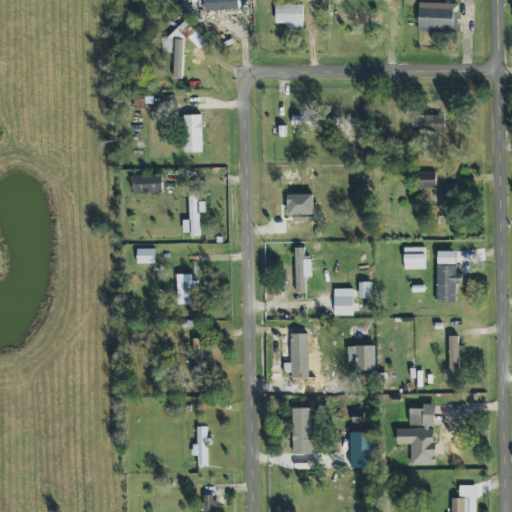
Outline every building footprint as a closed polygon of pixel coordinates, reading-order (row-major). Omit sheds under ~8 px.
[(203,0),(204,11),(238,10),(237,0),(203,0)] [(418,31),(458,32),(458,4),(419,3),(418,31)] [(275,23),(285,23),(285,29),(304,29),(303,4),(275,5),(275,23)] [(337,22),(382,24),(383,15),(337,13),(337,22)] [(206,42),(185,20),(177,28),(197,50),(206,42)] [(172,78),(181,79),(183,39),(174,39),(172,78)] [(202,115),(183,116),(184,153),(202,153),(202,115)] [(445,116),(416,115),(416,131),(444,132),(445,116)] [(306,117),(292,116),(292,125),(306,126),(306,117)] [(419,189),(436,188),(435,172),(418,173),(419,189)] [(162,193),(162,175),(132,176),(133,194),(162,193)] [(458,207),(459,185),(439,184),(438,206),(458,207)] [(308,187),(294,187),(294,219),(308,219),(308,187)] [(305,278),(311,278),(310,260),(304,260),(304,248),(294,248),(296,294),(305,294),(305,278)] [(403,270),(425,270),(424,248),(402,248),(403,270)] [(155,264),(155,249),(136,249),(137,264),(155,264)] [(456,265),(456,252),(437,252),(437,265),(456,265)] [(436,266),(437,303),(456,303),(455,285),(462,285),(462,273),(455,274),(455,266),(436,266)] [(193,305),(192,289),(199,288),(199,281),(192,281),(192,274),(176,275),(177,305),(193,305)] [(371,282),(359,282),(359,298),(371,298),(371,282)] [(353,316),(353,289),(334,289),(334,316),(353,316)] [(459,354),(465,354),(464,346),(458,346),(458,336),(449,337),(450,381),(459,381),(459,354)] [(194,367),(205,366),(205,359),(213,359),(212,346),(205,347),(204,338),(192,339),(194,367)] [(356,372),(375,372),(375,346),(347,347),(347,360),(356,360),(356,372)] [(411,464),(436,464),(436,427),(435,427),(436,404),(409,404),(409,427),(397,427),(397,444),(411,444),(411,464)] [(293,453),(312,453),(311,408),(292,408),(293,453)] [(351,421),(364,422),(364,411),(352,411),(351,421)] [(451,463),(461,463),(461,417),(452,417),(451,463)] [(206,426),(196,426),(197,444),(191,445),(192,456),(196,456),(197,466),(207,466),(206,426)] [(351,467),(373,467),(373,431),(351,432),(351,467)] [(475,511),(476,485),(459,485),(458,498),(451,498),(451,511),(475,511)] [(213,511),(214,510),(216,510),(216,495),(203,495),(203,511),(213,511)]
